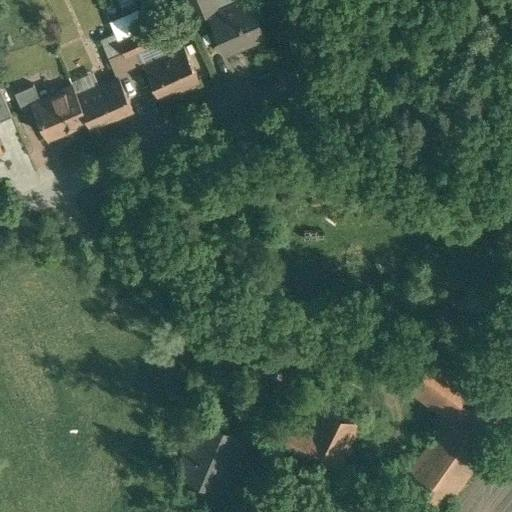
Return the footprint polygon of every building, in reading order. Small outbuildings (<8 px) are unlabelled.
[(210,0),(184,0),(191,15),(213,6),(210,0)] [(248,0),(242,0),(209,14),(225,51),(264,34),(248,0)] [(118,39),(107,12),(92,18),(101,38),(108,56),(123,50),(118,39)] [(101,38),(92,18),(79,24),(88,43),(101,38)] [(75,25),(66,29),(71,41),(80,37),(75,25)] [(145,27),(118,39),(123,50),(125,55),(152,43),(145,27)] [(184,46),(144,64),(158,96),(198,78),(184,46)] [(123,50),(108,56),(117,77),(118,77),(131,71),(125,55),(123,50)] [(117,77),(78,95),(87,118),(91,126),(132,107),(118,77),(117,77)] [(33,83),(14,91),(30,127),(43,121),(34,101),(40,98),(33,83)] [(40,98),(34,101),(43,121),(49,135),(53,133),(57,134),(69,129),(70,126),(87,118),(78,95),(73,84),(40,98)] [(0,87),(0,119),(11,114),(0,87)] [(115,200),(104,205),(109,215),(120,210),(115,200)] [(463,384),(420,448),(464,477),(507,414),(463,384)] [(359,421),(319,402),(307,426),(300,423),(290,418),(284,415),(267,450),(329,481),(359,421)] [(303,417),(293,412),(290,418),(300,423),(303,417)] [(241,435),(206,420),(197,442),(192,440),(178,470),(212,485),(224,457),(230,460),(241,435)]
